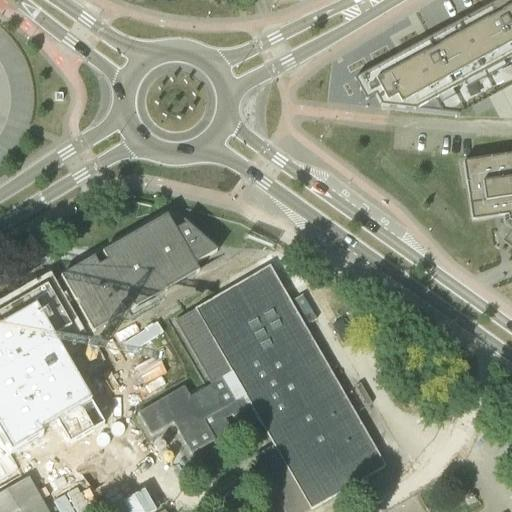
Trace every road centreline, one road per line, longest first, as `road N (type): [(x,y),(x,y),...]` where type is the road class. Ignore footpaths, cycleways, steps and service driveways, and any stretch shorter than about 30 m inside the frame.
road 1 (secondary): [(202,148),(511,358)]
road 2 (secondary): [(511,331),(224,120)]
road 3 (tertiary): [(226,91),(393,0)]
road 4 (residential): [(0,224),(140,142)]
road 5 (tertiary): [(354,0),(212,66)]
road 6 (residential): [(125,118),(0,194)]
road 7 (secondary): [(14,0),(126,85)]
road 8 (residential): [(388,121),(511,127)]
